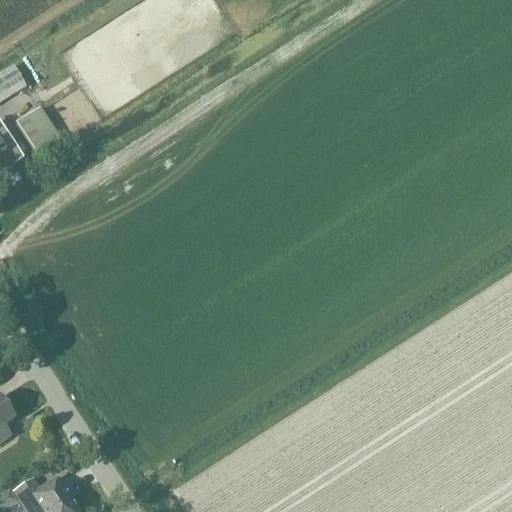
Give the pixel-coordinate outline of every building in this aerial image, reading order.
[(26,90),(13,69),(13,70),(3,76),(16,97),(26,91),(26,90)] [(36,153),(56,140),(38,113),(18,126),(36,153)] [(0,179),(22,164),(0,130),(0,179)] [(14,189),(20,185),(16,178),(9,182),(14,189)] [(0,446),(10,440),(3,429),(14,422),(0,401),(0,446)] [(33,511),(36,511),(74,511),(56,483),(38,494),(32,484),(12,496),(18,505),(22,511),(33,511)] [(7,511),(18,505),(12,496),(10,493),(0,499),(0,511),(7,511)]
